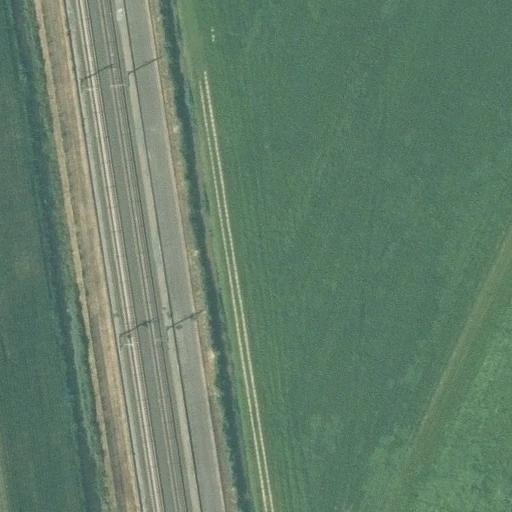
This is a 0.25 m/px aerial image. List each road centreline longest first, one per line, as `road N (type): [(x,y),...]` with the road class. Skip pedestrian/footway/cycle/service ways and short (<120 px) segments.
road 1 (track): [(127,511),(48,0)]
road 2 (track): [(200,72),(267,511)]
